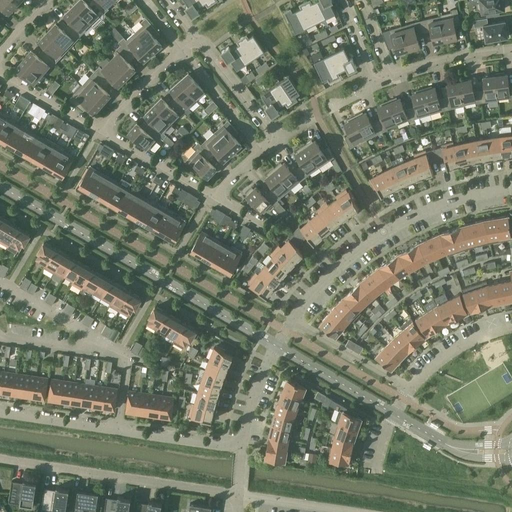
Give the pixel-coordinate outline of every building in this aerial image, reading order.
[(0,0),(0,4),(9,13),(11,10),(12,12),(18,5),(12,0),(0,0)] [(81,0),(79,0),(73,6),(92,25),(100,17),(103,20),(107,16),(96,4),(91,8),(83,0),(81,0),(82,0),(81,0)] [(109,9),(106,6),(113,0),(99,0),(96,4),(107,16),(107,15),(104,13),(109,9)] [(202,5),(198,0),(184,0),(188,5),(186,7),(192,15),(199,11),(197,8),(202,5)] [(315,23),(325,18),(315,0),(311,2),(310,0),(308,0),(305,2),(315,23)] [(315,0),(325,18),(335,13),(330,2),(332,0),(331,0),(315,0)] [(503,0),(470,0),(471,4),(480,2),(482,13),(504,9),(503,7),(505,5),(504,0),(503,0)] [(134,2),(124,10),(129,15),(138,6),(134,2)] [(306,27),(315,23),(305,2),(300,4),(302,7),(297,9),(306,27)] [(79,37),(92,25),(73,6),(66,13),(67,14),(66,16),(74,24),(70,28),(79,37)] [(295,32),(306,27),(297,9),(292,12),(290,9),(285,11),(295,32)] [(446,42),(454,40),(454,38),(457,38),(454,25),(460,24),(457,9),(450,10),(452,17),(441,20),(446,42)] [(424,32),(431,30),(434,43),(437,42),(437,44),(446,42),(441,20),(440,16),(428,19),(420,21),(424,32)] [(143,25),(135,32),(152,52),(160,45),(159,44),(160,43),(152,34),(156,30),(146,18),(141,22),(143,25)] [(474,27),(483,26),(486,40),(507,37),(505,21),(488,24),(487,18),(473,20),(474,27)] [(409,52),(418,49),(417,47),(420,46),(416,34),(424,32),(420,21),(413,23),(401,26),(409,52)] [(55,25),(48,32),(67,50),(79,37),(70,28),(66,33),(57,25),(56,26),(55,25)] [(400,54),(409,52),(401,26),(390,30),(382,32),(388,49),(395,47),(397,53),(400,52),(400,54)] [(50,50),(46,55),(55,63),(67,50),(48,32),(41,39),(42,41),(41,42),(50,50)] [(145,59),(152,52),(135,32),(126,40),(124,37),(118,42),(130,54),(134,49),(142,59),(144,57),(145,59)] [(242,37),(256,57),(265,51),(253,34),(248,37),(246,35),(242,37)] [(245,64),(256,57),(242,37),(238,40),(240,43),(234,47),(245,64)] [(118,52),(110,60),(126,77),(134,69),(132,68),(134,67),(125,58),(130,54),(118,42),(121,45),(116,50),(118,52)] [(237,69),(245,64),(234,47),(230,49),(229,47),(222,51),(228,60),(230,59),(237,69)] [(334,52),(343,70),(348,68),(349,70),(356,67),(352,57),(350,59),(344,47),(334,52)] [(51,67),(55,63),(46,55),(42,59),(33,51),(32,53),(30,51),(24,59),(41,74),(49,65),(51,67)] [(343,70),(334,52),(324,57),(334,78),(339,75),(338,73),(343,70)] [(324,57),(314,62),(324,83),(334,78),(324,57)] [(34,83),(41,74),(24,59),(17,67),(19,68),(17,69),(34,83)] [(119,84),(126,77),(110,60),(102,69),(99,66),(94,71),(104,80),(108,75),(117,84),(118,82),(119,84)] [(94,71),(82,85),(102,103),(109,95),(107,94),(108,93),(99,85),(104,80),(94,71)] [(246,76),(241,79),(244,83),(249,80),(255,76),(252,72),(246,76)] [(504,73),(495,74),(498,97),(509,95),(509,99),(511,98),(511,86),(508,87),(507,74),(504,75),(504,73)] [(187,74),(180,81),(197,101),(198,100),(195,98),(204,90),(190,74),(188,76),(187,74)] [(486,77),(483,77),(485,89),(479,90),(481,102),(487,101),(498,100),(498,97),(495,74),(486,75),(486,77)] [(264,79),(261,75),(256,79),(258,83),(264,79)] [(279,82),(292,101),(297,99),(295,96),(300,93),(289,76),(279,82)] [(467,78),(459,80),(464,102),(475,100),(475,103),(481,102),(479,90),(473,91),(471,79),(468,80),(467,78)] [(450,83),(447,84),(450,96),(444,98),(447,109),(455,107),(464,106),(464,102),(459,80),(450,81),(450,83)] [(189,108),(197,101),(180,81),(172,88),(173,89),(172,90),(180,99),(176,103),(187,115),(191,111),(189,108)] [(292,101),(279,82),(270,88),(281,105),(286,102),(288,104),(292,101)] [(52,83),(47,90),(52,94),(57,87),(52,83)] [(95,110),(102,103),(82,85),(69,100),(79,108),(83,102),(93,110),(94,109),(95,110)] [(431,86),(423,89),(430,114),(442,111),(447,109),(444,98),(438,99),(435,87),(432,88),(431,86)] [(281,105),(270,88),(261,94),(268,105),(266,106),(272,115),(279,110),(277,108),(281,105)] [(410,108),(414,119),(416,118),(421,117),(430,114),(423,89),(414,91),(415,93),(412,94),(415,106),(410,108)] [(396,97),(388,101),(396,122),(407,118),(408,121),(414,119),(410,108),(404,110),(400,98),(397,99),(396,97)] [(160,99),(153,106),(172,125),(173,124),(170,122),(178,114),(180,117),(184,113),(187,115),(176,103),(172,107),(163,99),(162,100),(160,99)] [(213,101),(204,109),(208,114),(218,106),(213,101)] [(396,122),(388,101),(379,104),(380,106),(378,107),(382,118),(377,121),(382,132),(387,130),(386,126),(396,122)] [(155,124),(151,128),(163,139),(167,136),(164,133),(172,125),(153,106),(146,113),(148,114),(146,116),(155,124)] [(8,116),(0,111),(0,130),(7,119),(8,116)] [(362,112),(354,116),(366,139),(374,135),(379,133),(382,132),(377,121),(371,123),(366,112),(363,113),(362,112)] [(347,122),(344,123),(350,134),(345,137),(350,148),(366,139),(354,116),(346,120),(347,122)] [(6,142),(16,125),(7,119),(0,130),(0,140),(2,141),(2,140),(6,142)] [(215,132),(214,132),(232,152),(240,145),(238,144),(240,143),(232,134),(236,129),(228,120),(223,124),(225,127),(217,135),(215,132)] [(163,140),(163,139),(151,128),(147,132),(138,124),(137,126),(136,124),(130,131),(131,132),(130,134),(149,150),(160,137),(163,140)] [(25,130),(16,125),(6,142),(10,144),(9,145),(15,149),(25,130)] [(21,151),(24,153),(35,135),(25,130),(15,149),(20,152),(21,151)] [(198,142),(210,154),(214,149),(222,158),(223,157),(225,159),(232,152),(214,132),(201,144),(198,142)] [(511,132),(499,133),(502,158),(503,158),(502,156),(507,156),(507,158),(511,157),(511,135),(511,136),(511,132)] [(499,137),(488,139),(491,160),(492,160),(491,158),(496,157),(496,159),(502,158),(499,133),(499,137)] [(33,160),(46,138),(45,137),(44,140),(35,135),(24,153),(28,155),(28,156),(33,160)] [(55,143),(46,138),(33,160),(39,163),(39,162),(43,164),(55,143)] [(485,161),(491,160),(488,139),(476,141),(481,162),(480,159),(485,159),(485,161)] [(311,140),(304,145),(319,167),(334,157),(327,147),(322,150),(315,140),(313,142),(311,140)] [(474,163),(481,162),(476,141),(465,143),(470,164),(470,162),(471,161),(474,161),(474,163)] [(205,158),(210,154),(198,142),(193,147),(196,149),(188,158),(206,175),(207,174),(208,175),(214,169),(213,168),(214,166),(205,158)] [(453,142),(446,144),(433,148),(437,161),(445,159),(447,167),(452,166),(453,168),(459,167),(453,142)] [(464,166),(470,164),(465,143),(454,146),(453,142),(459,167),(459,164),(460,164),(463,163),(464,166)] [(52,170),(65,148),(55,143),(43,164),(47,166),(46,167),(52,170)] [(302,164),(297,168),(305,178),(309,174),(319,167),(304,145),(297,150),(298,152),(295,154),(302,164)] [(65,149),(65,148),(52,170),(58,174),(58,173),(62,175),(73,157),(63,152),(65,149)] [(430,163),(437,161),(433,148),(425,150),(419,153),(414,154),(423,178),(424,178),(423,176),(427,174),(428,176),(434,174),(430,163)] [(414,154),(414,155),(415,158),(405,162),(413,182),(412,180),(416,178),(417,180),(423,178),(414,154)] [(281,163),(274,168),(291,189),(300,181),(305,178),(297,168),(292,172),(284,162),(282,164),(281,163)] [(407,185),(413,182),(405,162),(394,167),(403,187),(403,186),(402,184),(406,182),(407,185)] [(83,188),(89,192),(100,173),(90,167),(79,185),(84,187),(83,188)] [(394,167),(383,172),(393,191),(392,189),(396,187),(397,189),(403,187),(394,167)] [(274,187),(269,191),(277,200),(280,198),(283,196),(291,189),(274,168),(267,174),(268,176),(266,177),(274,187)] [(375,188),(377,186),(382,195),(386,192),(387,194),(393,191),(383,172),(370,179),(375,188)] [(100,173),(89,192),(95,195),(95,194),(99,196),(109,178),(100,173)] [(118,183),(109,178),(99,196),(103,198),(102,199),(108,202),(118,183)] [(118,183),(108,202),(113,206),(114,205),(118,207),(128,189),(118,183)] [(253,189),(252,187),(246,194),(247,195),(247,196),(264,213),(272,205),(275,207),(280,203),(277,200),(269,191),(264,196),(255,187),(253,189)] [(137,194),(128,189),(118,207),(121,209),(121,210),(126,213),(137,194)] [(351,216),(349,214),(353,212),(354,214),(360,210),(353,200),(356,199),(350,191),(348,192),(346,189),(336,196),(350,217),(351,216)] [(137,194),(126,213),(132,217),(132,216),(136,218),(147,199),(137,194)] [(327,203),(326,203),(341,223),(342,223),(340,221),(344,218),(345,220),(350,217),(336,196),(338,199),(329,205),(327,203)] [(156,204),(147,199),(136,218),(140,220),(139,221),(145,224),(157,202),(156,204)] [(157,202),(145,224),(151,227),(151,226),(155,228),(167,208),(157,202)] [(336,227),(341,223),(326,203),(317,210),(332,227),(335,225),(336,227)] [(167,208),(155,228),(159,231),(158,232),(164,235),(176,213),(174,216),(165,211),(167,208)] [(331,228),(332,227),(317,210),(319,213),(310,220),(324,237),(324,236),(323,235),(326,232),(328,234),(333,229),(331,228)] [(176,213),(164,235),(169,238),(170,237),(174,240),(186,219),(176,213)] [(508,216),(497,218),(501,241),(511,239),(508,216)] [(0,237),(0,238),(10,221),(4,218),(4,219),(0,217),(0,236),(0,237)] [(497,218),(485,220),(490,243),(501,241),(497,218)] [(305,225),(301,228),(299,225),(293,231),(302,241),(308,236),(314,242),(318,239),(320,241),(324,237),(310,220),(305,225)] [(484,220),(473,223),(480,245),(489,243),(490,243),(485,220),(484,220)] [(0,241),(8,246),(18,228),(14,226),(15,225),(10,221),(0,238),(0,241)] [(473,223),(462,225),(470,248),(480,245),(473,223)] [(462,225),(451,229),(459,251),(468,249),(470,248),(462,225)] [(22,230),(18,228),(8,246),(10,243),(19,248),(22,242),(24,243),(30,234),(28,233),(28,232),(23,229),(22,230)] [(451,229),(440,233),(449,255),(459,251),(451,229)] [(297,246),(302,241),(293,231),(287,237),(289,239),(281,248),(278,246),(297,263),(297,262),(295,261),(298,258),(300,259),(305,255),(297,246)] [(195,253),(201,256),(212,238),(202,232),(192,250),(196,252),(195,253)] [(440,233),(430,238),(438,256),(447,252),(448,255),(449,255),(440,233)] [(221,243),(212,238),(201,256),(207,260),(207,259),(211,261),(221,243)] [(430,238),(419,242),(428,260),(438,256),(430,238)] [(44,267),(55,249),(51,246),(51,245),(46,242),(46,243),(44,242),(38,251),(40,252),(37,258),(46,263),(44,267)] [(418,243),(409,248),(419,266),(427,261),(428,260),(419,242),(418,243)] [(230,249),(221,243),(211,261),(215,263),(214,264),(220,268),(233,246),(232,245),(230,249)] [(242,252),(233,246),(220,268),(225,271),(226,270),(230,272),(242,252)] [(297,263),(278,246),(271,254),(288,269),(291,266),(293,267),(297,263)] [(419,266),(409,248),(398,254),(409,271),(412,269),(419,266)] [(59,251),(55,249),(44,267),(54,272),(65,253),(59,250),(59,251)] [(70,256),(65,253),(54,272),(63,278),(73,260),(69,257),(70,256)] [(288,269),(271,254),(270,255),(273,257),(266,266),(282,279),(283,279),(281,277),(284,274),(285,276),(290,271),(288,269)] [(400,276),(409,271),(398,254),(389,260),(400,276)] [(77,262),(73,260),(63,278),(65,275),(74,280),(72,283),(83,264),(78,261),(77,262)] [(400,276),(389,260),(379,266),(391,282),(400,276)] [(89,267),(83,264),(72,283),(82,288),(92,270),(88,268),(89,267)] [(256,272),(255,273),(275,288),(276,288),(274,286),(277,283),(278,284),(282,279),(266,266),(259,274),(256,272)] [(390,283),(391,282),(379,266),(379,267),(370,274),(382,289),(390,283)] [(96,273),(92,270),(82,288),(82,289),(84,286),(93,291),(102,275),(97,272),(96,273)] [(500,282),(504,301),(511,299),(511,270),(510,271),(511,279),(500,282)] [(491,283),(506,280),(505,272),(489,275),(491,283)] [(257,293),(259,290),(267,296),(270,292),(272,293),(275,288),(255,273),(248,282),(252,285),(250,287),(257,293)] [(382,289),(370,274),(361,281),(373,296),(382,289)] [(107,278),(102,275),(93,291),(102,296),(111,281),(107,279),(107,278)] [(109,304),(110,305),(121,286),(115,282),(115,284),(111,281),(102,296),(111,301),(109,304)] [(366,303),(373,296),(361,281),(360,281),(352,289),(366,303)] [(26,290),(30,292),(34,284),(31,282),(26,290)] [(493,304),(487,284),(487,282),(475,285),(482,307),(492,304),(493,304)] [(493,304),(504,301),(500,282),(487,284),(493,304)] [(34,284),(30,292),(33,294),(38,286),(34,284)] [(470,311),(482,307),(475,285),(461,290),(470,311)] [(126,289),(121,286),(110,305),(119,310),(129,292),(126,290),(126,289)] [(358,311),(366,303),(352,289),(344,297),(358,311)] [(45,301),(48,303),(53,294),(50,292),(45,301)] [(129,292),(119,310),(121,307),(130,312),(134,306),(135,307),(141,298),(139,297),(139,296),(134,293),(133,294),(129,292)] [(53,294),(48,303),(52,305),(57,296),(53,294)] [(460,295),(449,301),(457,317),(468,312),(460,295)] [(335,305),(350,319),(353,322),(360,313),(358,311),(344,297),(335,305)] [(438,306),(447,322),(457,317),(449,301),(438,306)] [(64,312),(67,314),(72,305),(68,303),(64,312)] [(72,305),(67,314),(71,316),(75,307),(72,305)] [(343,327),(350,319),(335,305),(328,314),(343,327)] [(438,306),(427,313),(437,328),(447,322),(438,306)] [(148,323),(157,328),(166,313),(162,311),(162,310),(157,307),(157,308),(155,307),(149,316),(151,317),(148,323)] [(170,315),(166,313),(157,328),(166,333),(176,317),(170,314),(170,315)] [(416,320),(427,335),(437,328),(427,313),(416,320)] [(86,324),(91,316),(87,314),(82,322),(86,324)] [(328,314),(320,324),(336,336),(343,327),(328,314)] [(94,318),(91,316),(86,324),(89,326),(94,318)] [(181,321),(176,317),(166,333),(175,338),(174,342),(184,324),(181,322),(181,321)] [(400,326),(403,329),(416,344),(425,336),(411,317),(400,326)] [(188,326),(184,324),(174,342),(183,347),(188,338),(190,339),(196,330),(194,329),(194,328),(189,325),(188,326)] [(105,335),(109,327),(106,325),(101,333),(105,335)] [(113,329),(109,327),(105,335),(108,337),(113,329)] [(403,329),(393,337),(407,351),(416,344),(403,329)] [(407,351),(393,337),(385,346),(400,360),(407,351)] [(346,344),(350,347),(354,342),(350,338),(346,344)] [(137,354),(141,356),(146,348),(142,346),(137,354)] [(228,366),(230,362),(232,363),(234,357),(224,352),(225,350),(216,346),(210,359),(228,366)] [(391,368),(400,360),(385,346),(376,355),(391,368)] [(146,348),(141,356),(144,358),(149,350),(146,348)] [(224,377),(226,372),(228,373),(230,367),(228,366),(210,359),(206,370),(224,377)] [(220,387),(222,383),(224,384),(226,377),(224,377),(206,370),(202,381),(220,387)] [(15,373),(5,372),(2,391),(12,393),(15,373)] [(26,375),(15,373),(12,393),(16,393),(16,394),(23,395),(26,375)] [(37,377),(26,375),(23,395),(29,396),(29,395),(34,396),(37,377)] [(47,378),(37,377),(34,396),(38,396),(38,398),(44,399),(47,378)] [(49,399),(56,400),(56,399),(60,400),(63,381),(52,379),(49,399)] [(301,398),(306,387),(287,379),(282,391),(301,398)] [(196,380),(193,390),(199,392),(217,398),(218,393),(221,394),(223,388),(220,387),(202,381),(202,382),(196,380)] [(74,382),(63,381),(60,400),(65,401),(64,402),(71,403),(74,382)] [(85,384),(74,382),(71,403),(77,404),(77,402),(82,403),(85,384)] [(95,385),(85,384),(82,403),(88,404),(88,405),(92,406),(95,385)] [(106,387),(95,385),(92,406),(99,407),(99,406),(103,406),(106,387)] [(117,389),(106,387),(103,406),(107,407),(107,408),(114,409),(117,389)] [(141,392),(130,391),(127,411),(135,412),(135,411),(138,412),(141,392)] [(297,408),(301,398),(282,391),(278,402),(297,408)] [(318,391),(314,397),(320,400),(323,394),(318,391)] [(142,414),(149,415),(152,394),(141,392),(138,412),(142,412),(142,414)] [(196,403),(214,408),(215,404),(218,405),(219,398),(217,398),(199,392),(196,403)] [(149,415),(153,415),(153,414),(160,415),(163,396),(152,394),(149,415)] [(162,415),(162,416),(170,418),(173,397),(163,396),(160,415),(162,415)] [(326,396),(321,405),(328,408),(333,399),(326,396)] [(297,408),(278,402),(275,413),(274,413),(294,419),(294,418),(297,408)] [(193,416),(192,419),(202,421),(202,418),(211,420),(213,415),(215,415),(217,409),(214,408),(196,403),(196,404),(192,403),(189,415),(193,416)] [(335,422),(338,423),(357,429),(361,418),(339,409),(335,422)] [(291,428),(294,419),(274,413),(272,424),(291,428)] [(334,435),(354,440),(357,429),(338,423),(334,435)] [(292,440),(295,429),(291,428),(272,424),(269,435),(269,436),(289,440),(292,440)] [(351,451),(354,440),(334,435),(332,447),(351,451)] [(287,451),(289,440),(269,436),(267,448),(287,451)] [(328,446),(325,459),(349,463),(351,451),(332,447),(328,446)] [(285,461),(287,451),(267,448),(265,458),(285,461)] [(309,453),(307,464),(315,466),(317,454),(309,453)] [(33,506),(36,482),(23,480),(23,482),(12,481),(8,502),(33,506)] [(44,489),(41,509),(58,511),(65,511),(69,486),(63,485),(62,488),(56,487),(54,500),(47,499),(48,490),(44,489)] [(83,511),(95,511),(98,493),(89,492),(89,493),(86,493),(87,491),(83,491),(83,488),(78,487),(75,510),(84,511),(83,511)] [(106,498),(103,511),(128,511),(131,495),(125,494),(124,497),(118,496),(116,509),(109,508),(110,499),(106,498)] [(135,511),(160,511),(162,503),(149,501),(148,504),(137,502),(136,511),(135,511)] [(188,511),(210,511),(212,506),(190,503),(188,511)]
